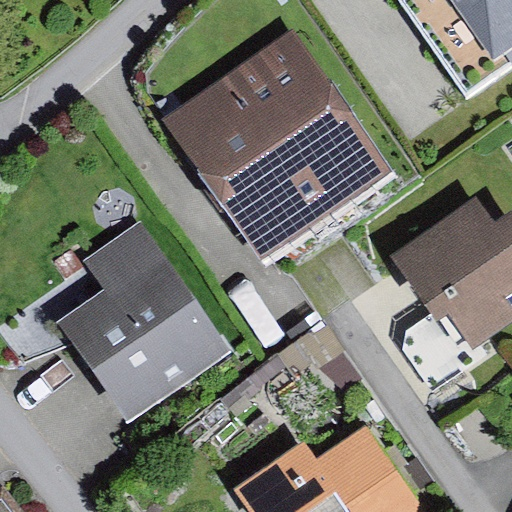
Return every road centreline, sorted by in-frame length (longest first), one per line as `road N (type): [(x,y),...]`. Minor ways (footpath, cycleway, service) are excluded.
road 1 (residential): [(478,511),(350,331)]
road 2 (residential): [(0,126),(154,0)]
